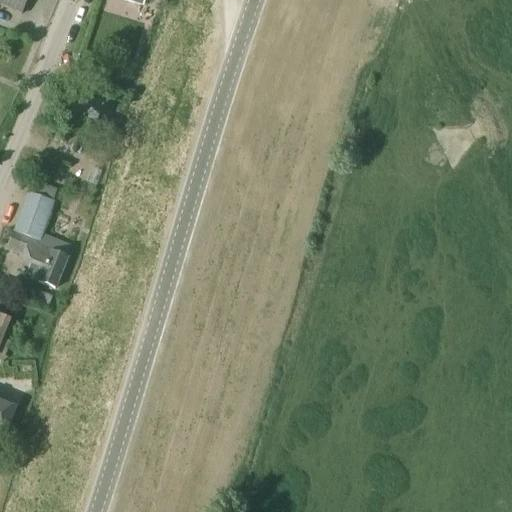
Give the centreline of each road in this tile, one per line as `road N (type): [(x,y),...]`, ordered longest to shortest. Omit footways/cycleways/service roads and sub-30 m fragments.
road 1 (tertiary): [(94,511),(250,0)]
road 2 (residential): [(0,183),(74,0)]
